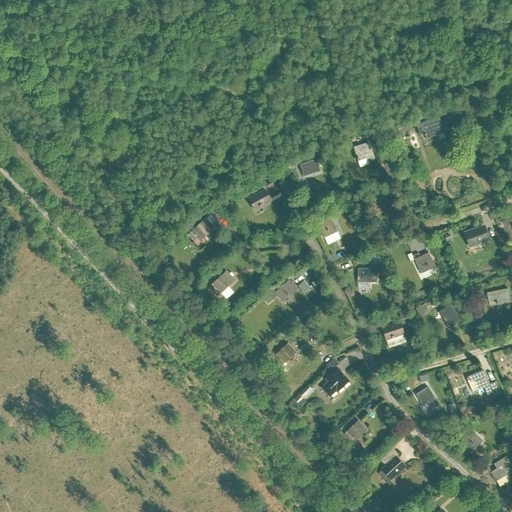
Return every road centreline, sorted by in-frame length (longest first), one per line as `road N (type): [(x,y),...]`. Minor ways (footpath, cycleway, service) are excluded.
road 1 (tertiary): [(353,511),(0,126)]
road 2 (residential): [(503,511),(395,406),(300,213)]
road 3 (track): [(380,380),(511,338)]
